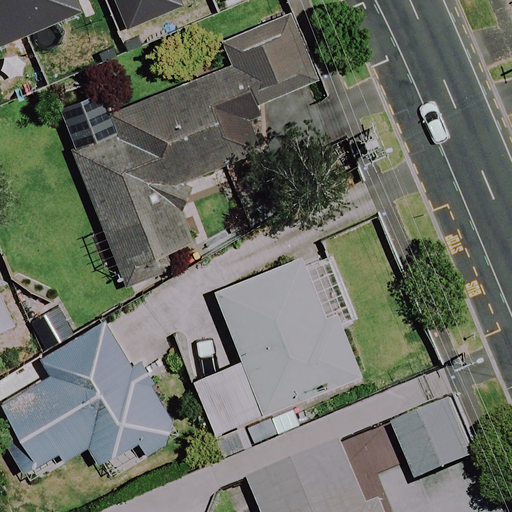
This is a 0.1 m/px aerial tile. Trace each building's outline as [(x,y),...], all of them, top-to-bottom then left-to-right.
[(42,0),(63,58),(223,0),(42,0)] [(199,239),(185,204),(234,185),(226,165),(262,150),(249,114),(285,100),(278,82),(319,66),(297,10),(224,38),(235,66),(111,113),(119,134),(76,150),(128,285),(172,268),(166,252),(199,239)] [(194,382),(213,434),(223,458),(258,445),(248,421),(367,376),(341,307),(334,309),(313,253),(219,289),(247,362),(194,382)] [(0,403),(17,430),(3,439),(26,475),(57,456),(64,467),(88,453),(98,468),(139,442),(150,459),(187,435),(118,326),(0,400),(0,403)] [(476,457),(453,400),(399,422),(422,479),(476,457)] [(371,501),(349,445),(256,481),(268,511),(386,511),(381,497),(371,501)]
